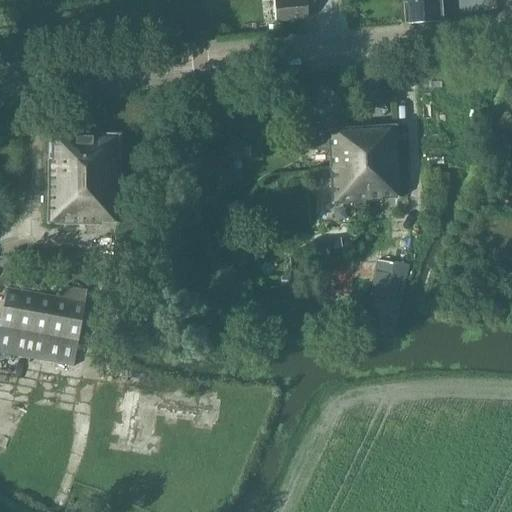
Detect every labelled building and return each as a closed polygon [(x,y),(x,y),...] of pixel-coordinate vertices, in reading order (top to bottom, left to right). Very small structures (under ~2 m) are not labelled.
[(271,0),(274,23),(306,20),(304,0),(271,0)] [(401,0),(403,24),(442,22),(440,0),(401,0)] [(212,28),(227,26),(225,6),(210,8),(212,28)] [(509,132),(509,126),(511,125),(511,109),(503,109),(501,131),(509,132)] [(396,127),(328,131),(328,132),(315,133),(317,152),(329,151),(332,205),(382,202),(381,199),(401,198),(396,127)] [(96,224),(118,224),(119,138),(49,137),(47,227),(96,228),(96,224)] [(225,160),(249,159),(249,139),(225,140),(225,160)] [(427,195),(439,194),(437,169),(425,170),(427,195)] [(511,228),(511,218),(499,218),(499,229),(511,228)] [(178,251),(195,258),(200,248),(183,241),(178,251)] [(117,258),(140,259),(140,245),(118,245),(117,258)] [(364,328),(393,334),(407,267),(377,261),(364,328)] [(0,312),(0,356),(73,368),(85,292),(63,289),(61,299),(4,290),(0,312)]
